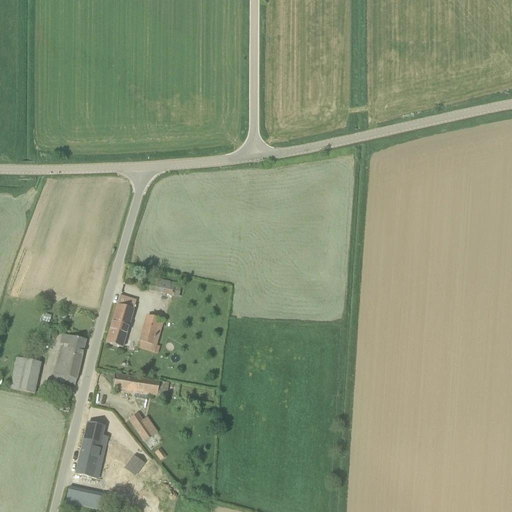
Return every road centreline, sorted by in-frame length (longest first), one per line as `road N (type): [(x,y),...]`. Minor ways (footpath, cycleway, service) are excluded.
road 1 (unclassified): [(54,511),(139,168)]
road 2 (tertiary): [(253,157),(511,105)]
road 3 (unclassified): [(253,157),(254,0)]
road 4 (tertiary): [(139,168),(0,169)]
